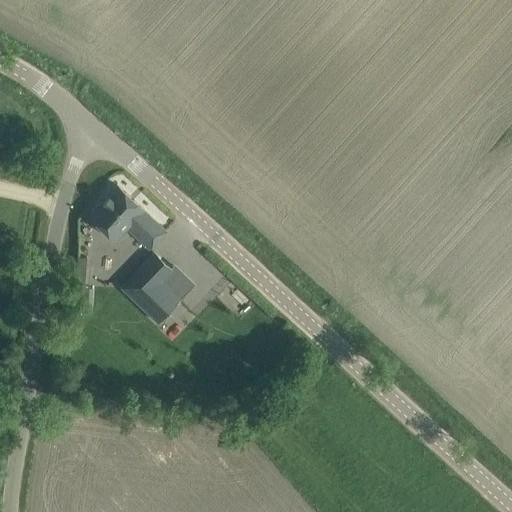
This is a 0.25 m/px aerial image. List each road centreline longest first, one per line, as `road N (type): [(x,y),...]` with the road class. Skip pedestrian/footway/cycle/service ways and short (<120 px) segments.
road 1 (unclassified): [(511,503),(150,171),(84,120)]
road 2 (unclassified): [(14,511),(41,310),(84,120)]
